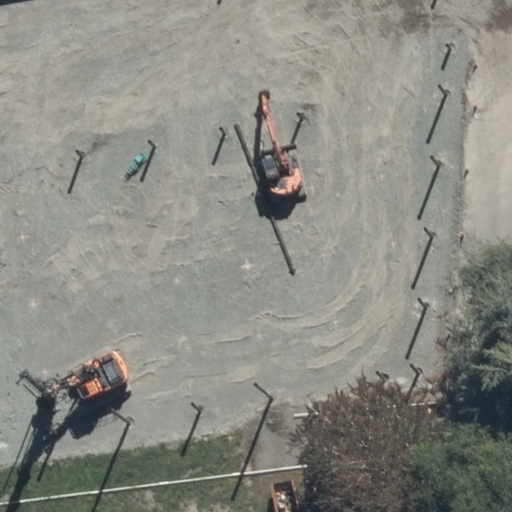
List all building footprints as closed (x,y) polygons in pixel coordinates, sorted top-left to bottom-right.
[(0,0),(0,28),(74,16),(85,86),(180,70),(168,0),(0,0)] [(229,0),(234,26),(326,9),(324,0),(229,0)] [(359,0),(361,48),(463,44),(460,0),(359,0)] [(209,191),(208,181),(206,158),(163,162),(169,241),(115,245),(129,431),(246,422),(251,491),(337,484),(331,405),(316,406),(311,337),(358,334),(351,238),(306,241),(302,185),(209,191)] [(100,438),(29,442),(32,508),(104,504),(100,438)]
